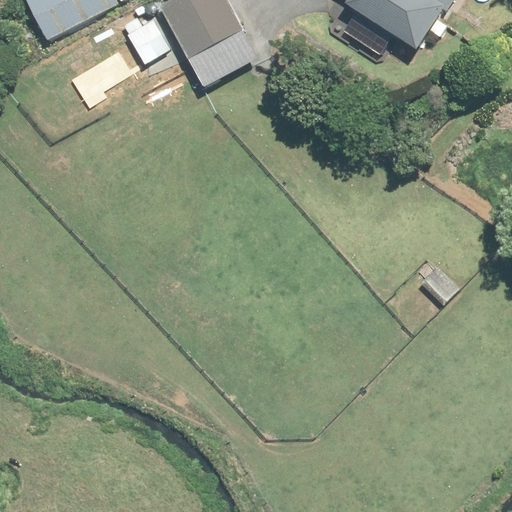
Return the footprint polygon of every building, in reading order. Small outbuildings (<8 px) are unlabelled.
[(120,13),(112,0),(33,0),(22,6),(46,52),(120,13)] [(251,32),(232,0),(183,0),(167,10),(196,63),(251,32)] [(455,7),(460,0),(346,0),(358,7),(357,8),(403,38),(429,55),(458,10),(455,7)] [(174,55),(157,24),(131,39),(148,70),(174,55)] [(463,290),(441,269),(429,282),(451,303),(463,290)]
